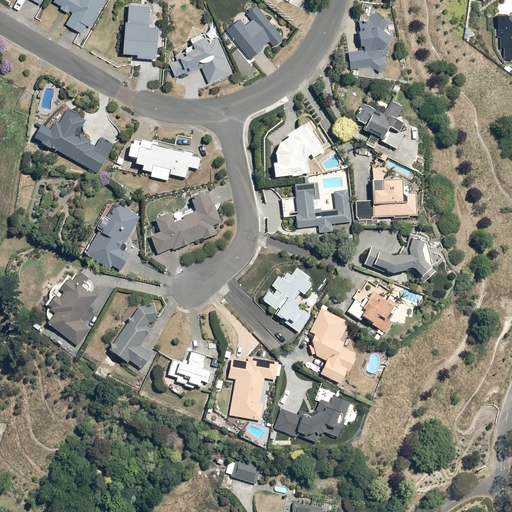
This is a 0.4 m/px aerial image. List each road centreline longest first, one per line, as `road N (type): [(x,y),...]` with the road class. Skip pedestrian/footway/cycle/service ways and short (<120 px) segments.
road 1 (residential): [(0,23),(126,96),(181,111),(224,111)]
road 2 (residential): [(192,287),(222,268),(248,233),(224,111)]
road 3 (residential): [(224,111),(265,95),(301,66),(336,0)]
